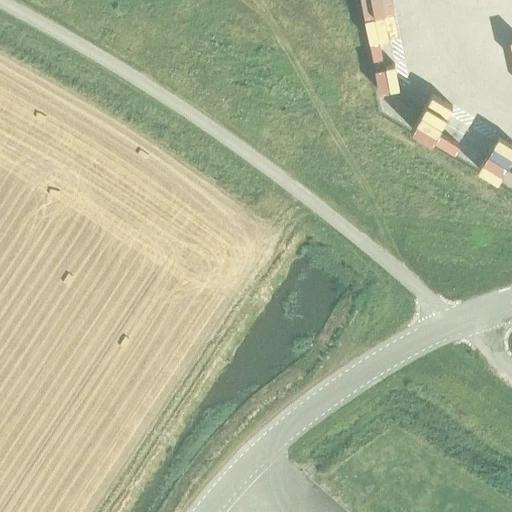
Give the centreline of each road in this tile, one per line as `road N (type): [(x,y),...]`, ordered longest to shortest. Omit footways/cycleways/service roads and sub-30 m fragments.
road 1 (unclassified): [(456,322),(223,133),(1,0)]
road 2 (unclassified): [(205,511),(228,478),(278,433),(456,322)]
